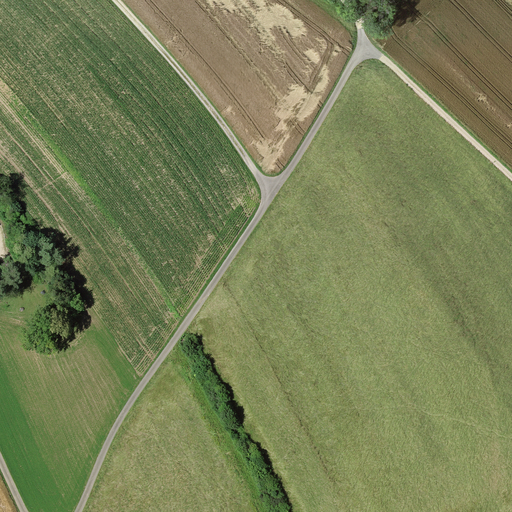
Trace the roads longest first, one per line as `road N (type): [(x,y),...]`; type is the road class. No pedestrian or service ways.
road 1 (track): [(261,179),(270,194),(264,210),(133,397),(78,511)]
road 2 (track): [(261,179),(180,71),(113,0)]
road 3 (track): [(370,44),(511,178)]
road 4 (track): [(270,194),(370,44)]
